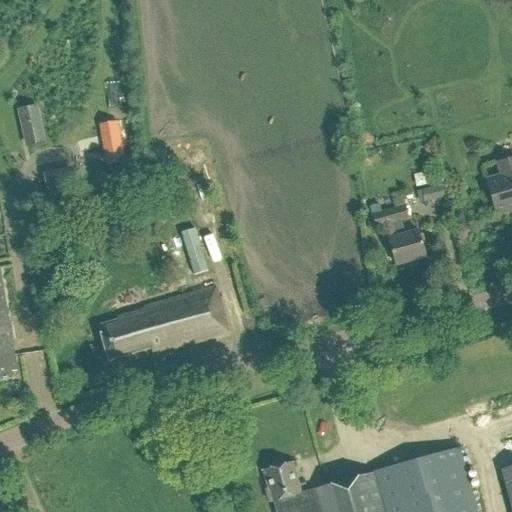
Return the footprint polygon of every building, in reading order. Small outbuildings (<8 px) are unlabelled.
[(17,109),(26,146),(46,142),(37,105),(17,109)] [(511,157),(496,162),(500,178),(486,182),(496,216),(511,211),(511,157)] [(424,202),(444,197),(441,186),(422,191),(424,202)] [(404,232),(400,220),(408,218),(404,206),(372,215),(376,229),(378,228),(381,242),(387,240),(394,266),(425,257),(417,229),(404,232)] [(195,229),(179,233),(192,276),(208,272),(195,229)] [(155,356),(229,334),(217,290),(111,321),(113,326),(99,330),(109,364),(153,352),(155,356)] [(0,379),(10,377),(9,370),(13,370),(0,295),(0,379)] [(222,355),(225,370),(242,367),(239,352),(222,355)] [(475,511),(458,449),(397,466),(397,468),(375,474),(298,495),(289,462),(262,470),(267,487),(264,488),(268,504),(285,500),(287,507),(315,499),(318,511),(475,511)] [(511,511),(511,470),(499,474),(509,511),(511,511)] [(228,509),(252,508),(251,476),(227,477),(228,509)]
